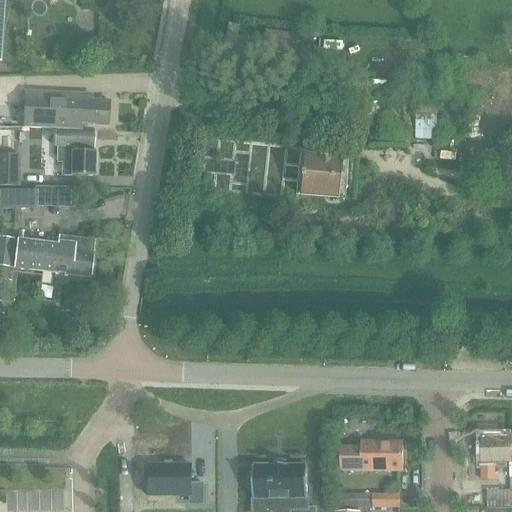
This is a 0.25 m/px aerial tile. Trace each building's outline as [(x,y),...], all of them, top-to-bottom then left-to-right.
[(418,74),(419,128),(444,127),(443,73),(418,74)] [(402,141),(403,81),(367,81),(367,141),(402,141)] [(24,94),(23,129),(54,130),(80,128),(80,124),(107,126),(108,103),(90,102),(90,97),(24,94)] [(0,134),(18,134),(17,118),(0,118),(0,134)] [(79,132),(80,128),(54,130),(53,147),(59,147),(59,151),(57,151),(57,163),(61,163),(61,176),(94,177),(94,153),(93,153),(93,132),(79,132)] [(196,188),(296,199),(301,148),(202,136),(196,188)] [(0,155),(0,187),(19,187),(19,155),(0,155)] [(346,181),(347,171),(340,171),(341,159),(301,155),(297,195),(337,199),(339,181),(346,181)] [(35,191),(2,192),(2,211),(35,210),(35,191)] [(0,238),(0,268),(11,269),(13,240),(0,238)] [(58,238),(58,246),(17,242),(13,269),(54,274),(53,277),(56,281),(64,282),(67,278),(68,276),(90,278),(94,242),(58,238)] [(0,280),(0,302),(9,304),(12,282),(0,280)] [(494,465),(508,464),(508,438),(480,438),(480,465),(481,465),(481,481),(494,480),(494,465)] [(402,442),(369,443),(362,443),(362,446),(341,447),(341,473),(402,472),(402,442)] [(253,472),(248,476),(248,487),(253,491),(254,491),(254,511),(292,511),(292,510),(310,510),(310,497),(307,497),(307,463),(254,464),(254,472),(253,472)] [(192,466),(147,466),(147,497),(191,497),(191,505),(204,505),(203,485),(191,485),(192,466)] [(391,483),(385,489),(385,496),(398,496),(398,483),(391,483)] [(511,491),(487,492),(488,508),(511,508),(511,491)] [(338,509),(374,509),(398,508),(398,496),(385,496),(373,496),(338,496),(338,509)]
